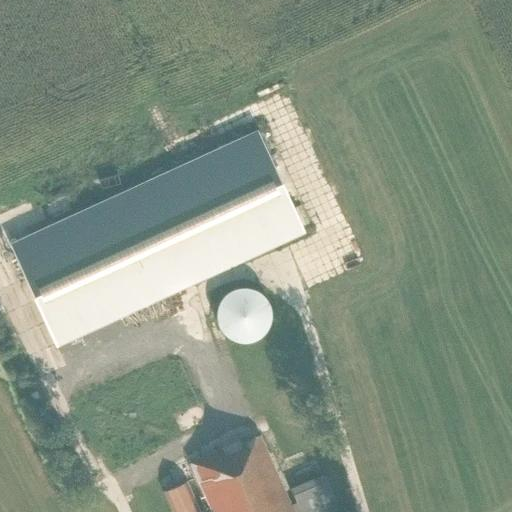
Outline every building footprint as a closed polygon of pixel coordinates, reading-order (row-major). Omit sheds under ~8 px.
[(258,134),(11,248),(55,343),(302,230),(258,134)] [(268,327),(270,322),(271,317),(270,310),(269,306),(267,301),(264,297),(260,293),(255,290),(251,289),(246,288),(242,288),(237,288),(232,290),(228,292),(224,295),(221,299),(219,303),(217,307),(216,312),(216,316),(217,319),(218,324),(219,328),(222,331),(224,334),(227,337),(232,340),(237,342),(244,343),(246,343),(250,342),(253,341),(255,340),(259,338),(262,335),(268,327)] [(279,405),(318,389),(302,351),(263,367),(279,405)] [(241,444),(240,440),(190,463),(211,511),(292,511),(258,436),(241,444)] [(290,489),(300,511),(333,511),(338,510),(324,474),(290,489)] [(164,492),(172,511),(198,511),(185,482),(164,492)]
